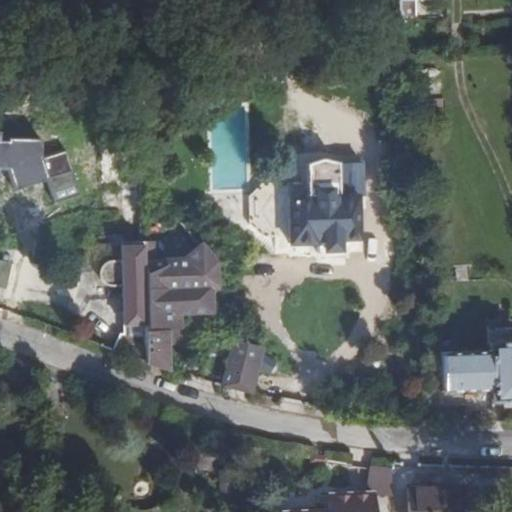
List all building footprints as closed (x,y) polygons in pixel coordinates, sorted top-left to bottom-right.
[(414,17),(413,3),(400,3),(401,18),(414,17)] [(122,225),(140,225),(137,165),(136,161),(119,162),(122,225)] [(250,235),(265,247),(290,245),(291,252),(317,251),(317,247),(359,245),(356,205),(362,205),(362,191),(337,192),(337,174),(323,169),(307,175),(307,193),(263,195),(249,208),(250,235)] [(144,303),(148,364),(169,371),(167,331),(178,330),(177,313),(208,311),(207,287),(196,287),(194,269),(185,260),(150,262),(149,242),(140,243),(141,246),(141,261),(144,303)] [(116,334),(110,350),(118,353),(148,364),(144,303),(141,261),(141,246),(116,247),(117,266),(111,267),(107,271),(104,276),(104,282),(107,287),(112,291),(117,292),(119,335),(116,334)] [(0,259),(0,286),(10,289),(16,263),(0,259)] [(511,339),(495,340),(495,347),(446,350),(449,389),(497,387),(498,398),(511,397),(511,339)] [(233,361),(225,389),(246,395),(254,367),(258,368),(262,352),(235,345),(231,360),(233,361)] [(371,468),(365,491),(373,490),(373,495),(387,499),(385,471),(371,468)] [(458,511),(456,485),(401,489),(403,511),(458,511)] [(365,491),(326,492),(327,507),(279,510),(279,511),(374,511),(373,495),(373,490),(365,491)]
